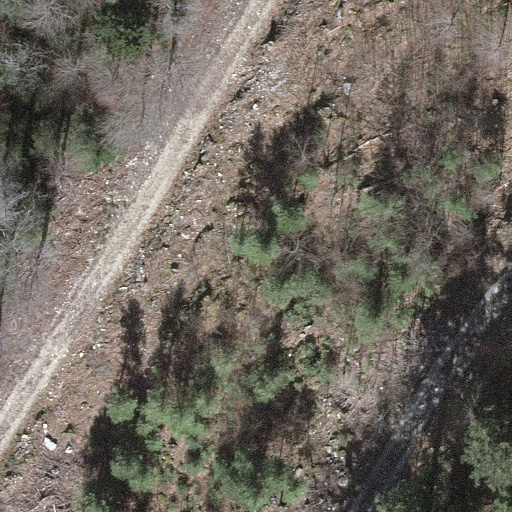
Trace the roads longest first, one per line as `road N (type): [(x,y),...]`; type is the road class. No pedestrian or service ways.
road 1 (track): [(246,0),(0,404)]
road 2 (track): [(361,511),(468,318),(511,269)]
